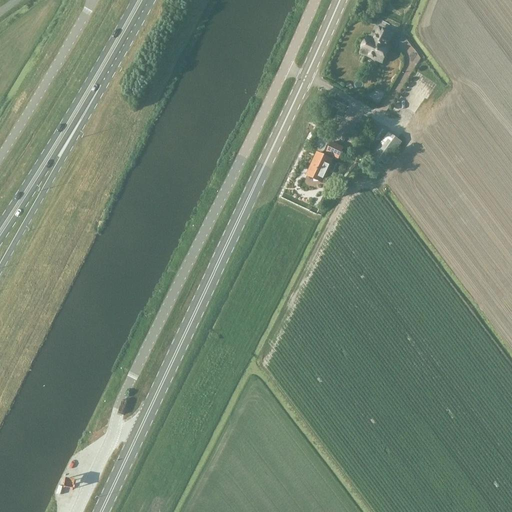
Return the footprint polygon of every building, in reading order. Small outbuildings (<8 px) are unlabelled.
[(376,38),(374,42),(367,38),(365,41),(363,42),(362,43),(361,45),(361,48),(361,50),(360,53),(381,63),(388,48),(385,47),(390,35),(378,29),(374,38),(376,38)] [(375,82),(369,91),(378,97),(384,89),(375,82)] [(388,133),(372,156),(385,165),(401,143),(388,133)] [(316,153),(306,176),(323,184),(325,183),(327,182),(329,181),(332,175),(326,172),(333,158),(337,160),(343,148),(330,142),(324,157),(316,153)] [(161,497),(183,449),(164,440),(142,487),(161,497)] [(72,478),(63,476),(61,485),(71,487),(72,478)]
